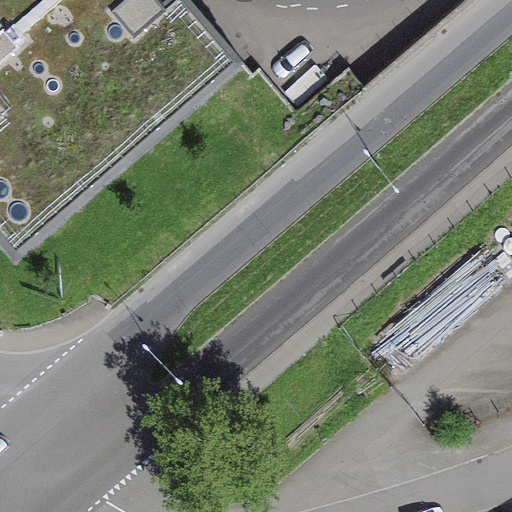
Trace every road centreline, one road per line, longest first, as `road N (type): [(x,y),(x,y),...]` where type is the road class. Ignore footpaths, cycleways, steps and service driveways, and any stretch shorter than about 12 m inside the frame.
road 1 (secondary): [(511,10),(0,447)]
road 2 (secondary): [(55,490),(196,386),(511,110)]
